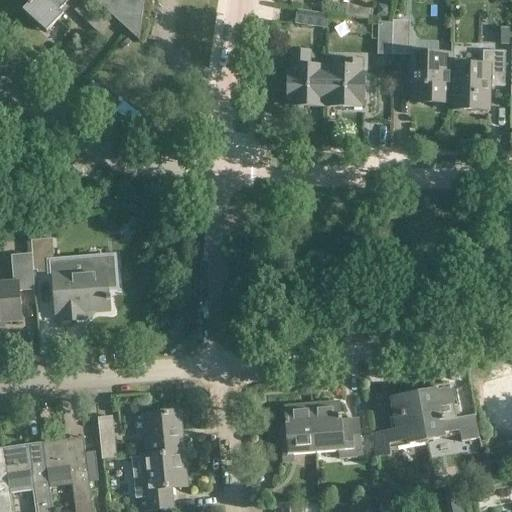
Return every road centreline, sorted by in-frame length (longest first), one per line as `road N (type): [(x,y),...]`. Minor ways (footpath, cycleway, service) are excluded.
road 1 (residential): [(511,178),(215,170)]
road 2 (residential): [(226,365),(368,353),(511,327)]
road 3 (unclassified): [(215,170),(110,152),(0,71)]
road 4 (residential): [(0,386),(226,365)]
road 5 (residential): [(226,365),(215,170)]
road 6 (residential): [(215,170),(243,0)]
road 7 (residential): [(239,511),(226,365)]
